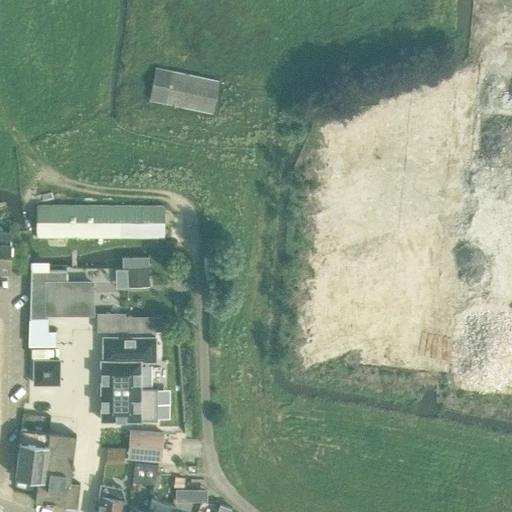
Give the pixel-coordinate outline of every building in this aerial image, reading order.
[(146,100),(210,115),(217,83),(153,69),(146,100)] [(36,237),(164,237),(164,206),(36,205),(36,237)] [(0,270),(10,271),(12,232),(0,231),(0,270)] [(121,266),(121,267),(127,267),(128,288),(149,287),(148,266),(147,257),(122,256),(121,266)] [(28,272),(30,319),(48,319),(48,311),(56,311),(57,313),(92,313),(91,282),(64,283),(64,271),(31,271),(28,272)] [(125,313),(96,313),(97,330),(97,331),(142,331),(142,316),(125,316),(125,313)] [(103,361),(100,361),(100,420),(139,421),(139,419),(154,419),(154,390),(139,390),(139,361),(154,361),(155,337),(103,337),(103,361)] [(34,359),(33,383),(58,383),(59,359),(34,359)] [(20,428),(15,477),(38,480),(39,480),(39,479),(44,480),(48,444),(47,444),(49,431),(20,428)] [(128,457),(160,459),(162,431),(131,429),(128,457)] [(39,480),(38,480),(36,502),(78,507),(80,483),(71,482),(76,435),(49,431),(47,444),(48,444),(44,480),(39,479),(39,480)] [(94,508),(97,509),(98,509),(97,511),(123,511),(125,500),(121,487),(101,484),(98,498),(96,497),(94,508)] [(175,489),(175,493),(175,501),(188,501),(187,489),(175,489)] [(147,511),(166,511),(168,504),(151,497),(147,511)]
